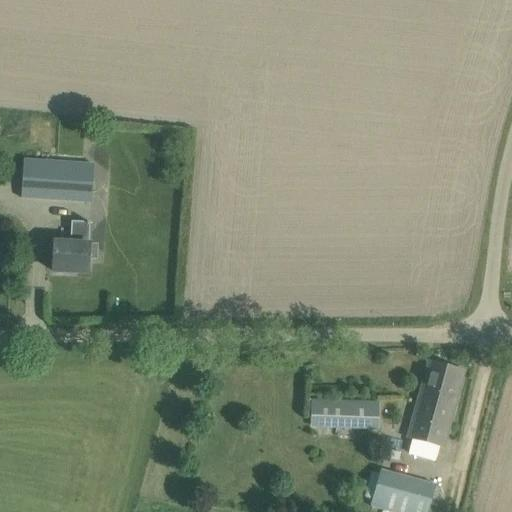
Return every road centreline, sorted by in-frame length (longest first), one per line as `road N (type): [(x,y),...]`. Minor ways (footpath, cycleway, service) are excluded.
road 1 (unclassified): [(511,340),(0,339)]
road 2 (track): [(455,511),(501,338)]
